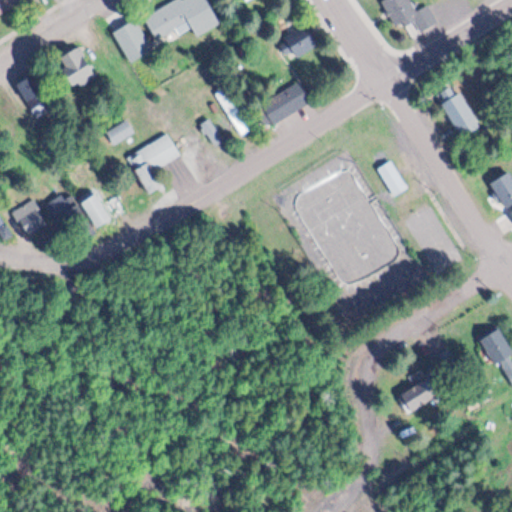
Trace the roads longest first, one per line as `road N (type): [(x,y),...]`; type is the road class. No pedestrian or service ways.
road 1 (residential): [(0,252),(55,262),(90,258),(511,1)]
road 2 (residential): [(506,266),(397,327),(376,349),(371,454),(328,511)]
road 3 (residential): [(511,275),(340,0)]
road 4 (residential): [(0,65),(104,0)]
